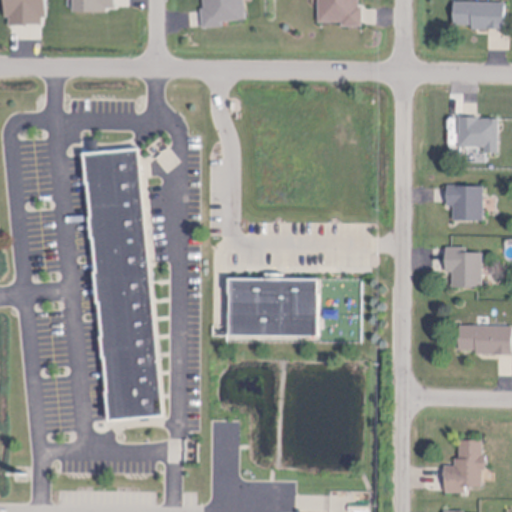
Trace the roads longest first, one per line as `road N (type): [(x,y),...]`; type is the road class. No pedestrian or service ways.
road 1 (residential): [(404,73),(402,511)]
road 2 (residential): [(404,73),(0,66)]
